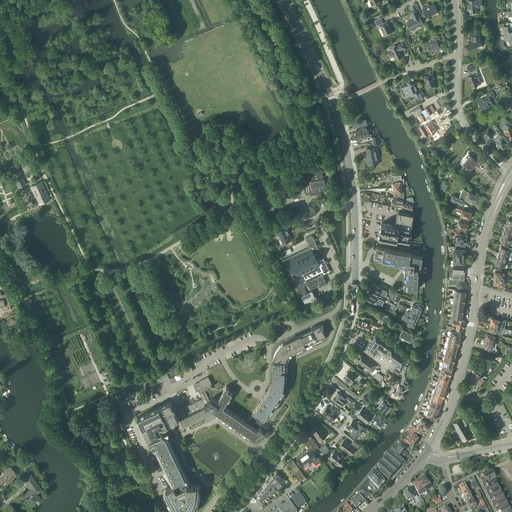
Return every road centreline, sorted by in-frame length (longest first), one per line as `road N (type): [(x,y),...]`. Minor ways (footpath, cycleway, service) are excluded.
road 1 (secondary): [(307,411),(338,358),(355,277)]
road 2 (residential): [(510,170),(459,120),(457,53)]
road 3 (secondary): [(475,288),(492,201),(510,170)]
